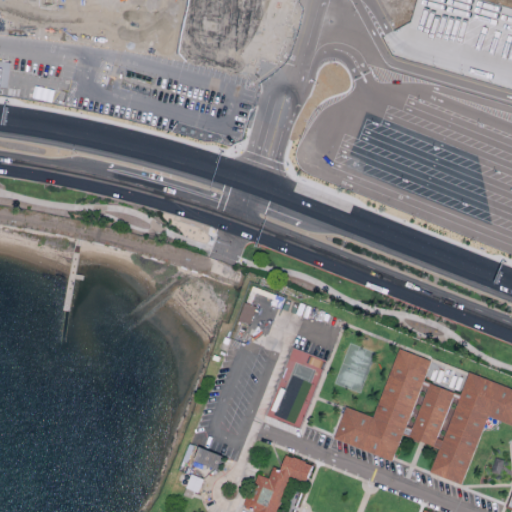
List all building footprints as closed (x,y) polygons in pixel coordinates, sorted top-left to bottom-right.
[(251,303),(255,293),(272,299),(270,305),(281,309),(285,298),(253,286),(247,302),(251,303)] [(245,301),(247,302),(251,303),(256,305),(250,323),(238,319),(245,301)] [(400,349),(373,418),(347,407),(345,410),(335,437),(334,440),(392,463),(394,459),(403,435),(407,427),(423,385),(424,381),(432,362),(400,349)] [(511,389),(469,373),(461,395),(459,400),(443,441),(440,449),(431,473),(462,485),(483,431),(489,417),(499,421),(511,426),(511,389)] [(431,383),(429,388),(413,429),(410,437),(421,442),(434,447),(437,438),(453,398),(455,393),(431,383)] [(413,429),(407,427),(403,435),(410,437),(413,429)] [(434,447),(440,449),(443,441),(437,438),(434,447)] [(189,443),(194,445),(187,462),(183,460),(189,443)] [(200,445),(194,459),(218,468),(223,454),(200,445)] [(287,457),(282,469),(274,466),(269,478),(259,474),(245,509),(253,511),(276,511),(292,474),(306,480),(311,467),(287,457)] [(496,458),(494,465),(492,472),(499,474),(501,471),(502,468),(502,466),(504,461),(496,458)] [(191,474),(186,487),(194,490),(198,492),(204,479),(191,474)] [(186,487),(182,495),(190,498),(194,490),(186,487)]
